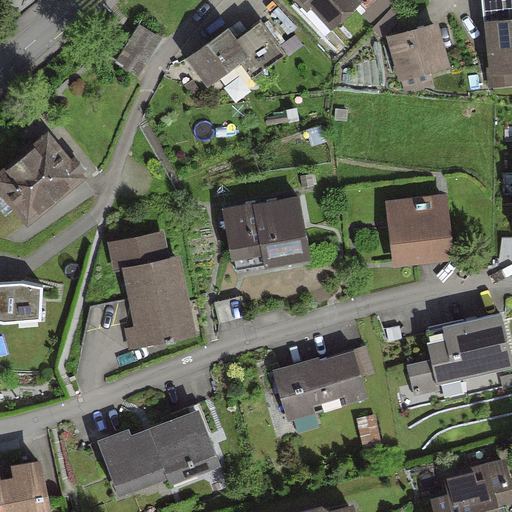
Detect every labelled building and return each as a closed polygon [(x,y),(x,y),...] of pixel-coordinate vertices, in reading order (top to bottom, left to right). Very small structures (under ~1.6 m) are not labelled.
[(298,0),(327,31),(353,7),(346,0),(298,0)] [(511,21),(488,24),(494,86),(511,83),(511,21)] [(237,42),(229,31),(193,57),(211,82),(244,59),(255,74),(285,52),(264,23),(237,42)] [(139,24),(115,64),(138,77),(162,38),(139,24)] [(436,26),(390,40),(402,81),(448,68),(436,26)] [(50,138),(0,179),(0,186),(30,223),(83,179),(50,138)] [(443,199),(390,205),(397,260),(449,254),(443,199)] [(294,201),(227,213),(237,269),(305,257),(294,201)] [(160,236),(109,246),(114,271),(126,268),(141,347),(194,337),(180,258),(165,261),(160,236)] [(24,282),(0,282),(0,317),(5,319),(41,316),(43,286),(24,282)] [(511,357),(503,316),(428,333),(434,361),(411,366),(415,385),(511,363),(511,357)] [(350,355),(279,374),(290,414),(361,395),(350,355)] [(201,412),(151,431),(167,475),(169,481),(220,463),(201,412)] [(167,475),(151,431),(134,437),(131,431),(103,441),(122,492),(167,475)] [(437,502),(438,511),(497,511),(496,505),(511,500),(511,492),(505,464),(450,478),(455,498),(437,502)] [(0,503),(1,511),(45,511),(38,465),(0,471),(0,503)]
